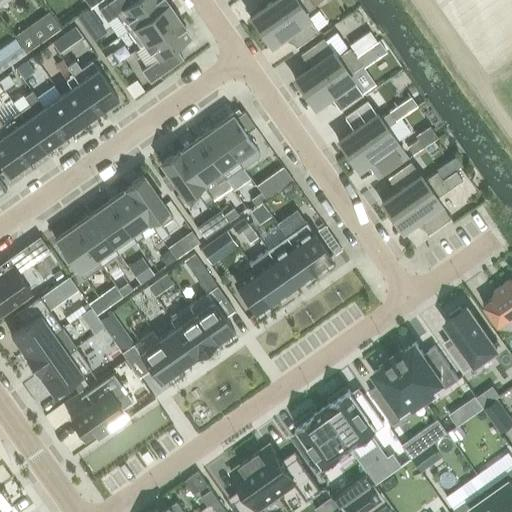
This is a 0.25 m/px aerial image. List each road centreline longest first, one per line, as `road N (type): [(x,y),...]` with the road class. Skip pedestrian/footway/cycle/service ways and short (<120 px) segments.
road 1 (residential): [(108,511),(409,298)]
road 2 (residential): [(0,230),(243,61)]
road 3 (residential): [(243,61),(409,298)]
road 4 (residential): [(0,405),(75,511)]
